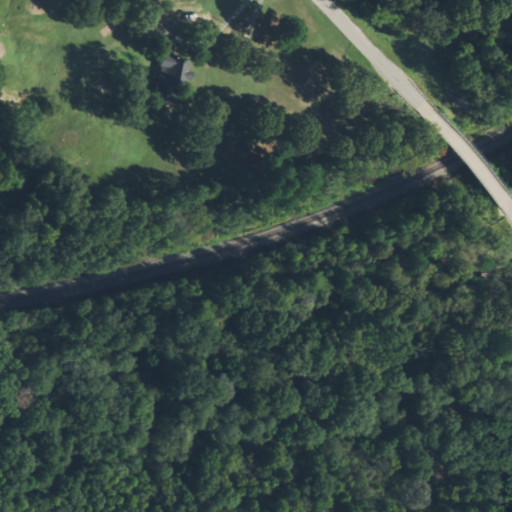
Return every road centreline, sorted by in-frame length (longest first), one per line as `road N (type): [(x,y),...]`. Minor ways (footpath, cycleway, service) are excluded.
road 1 (residential): [(416,108),(323,0)]
road 2 (residential): [(497,198),(416,108)]
